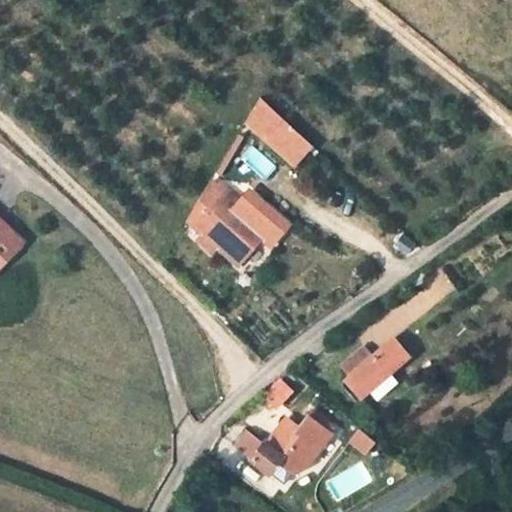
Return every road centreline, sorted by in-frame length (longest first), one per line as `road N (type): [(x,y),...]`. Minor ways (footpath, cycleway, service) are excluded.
road 1 (track): [(511,130),(366,0)]
road 2 (unclassified): [(511,428),(381,511)]
